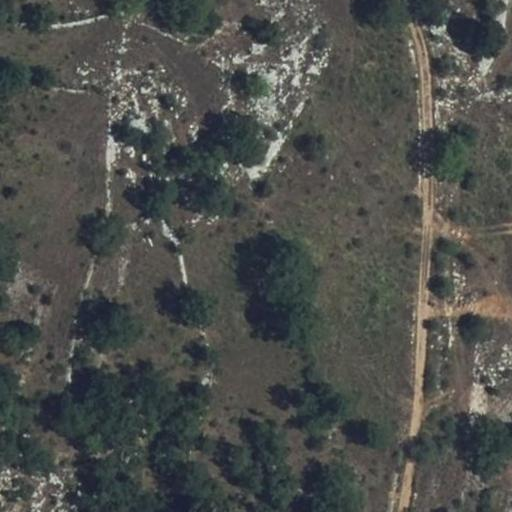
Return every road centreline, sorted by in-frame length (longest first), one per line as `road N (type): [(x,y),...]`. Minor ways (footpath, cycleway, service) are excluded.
road 1 (track): [(424,311),(427,68),(397,0)]
road 2 (track): [(424,311),(422,404),(403,511)]
